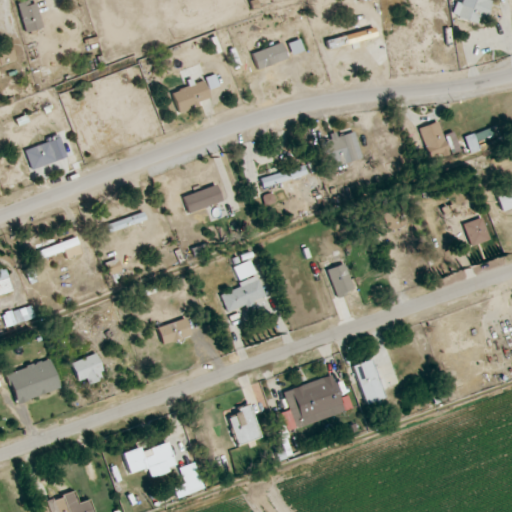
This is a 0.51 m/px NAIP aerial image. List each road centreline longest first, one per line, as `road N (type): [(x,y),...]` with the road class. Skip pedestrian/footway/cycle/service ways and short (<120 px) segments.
road 1 (residential): [(511,272),(0,458)]
road 2 (residential): [(0,219),(304,106),(511,76)]
